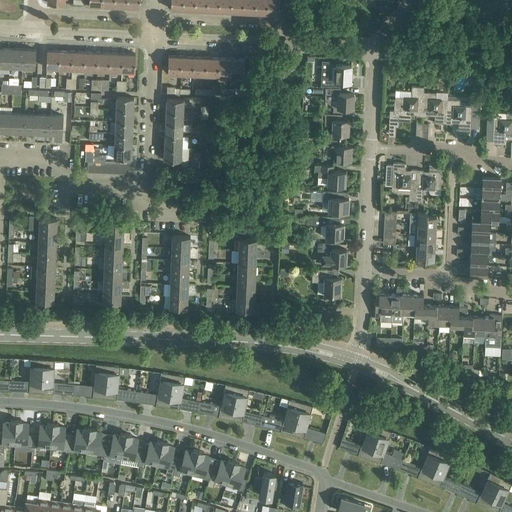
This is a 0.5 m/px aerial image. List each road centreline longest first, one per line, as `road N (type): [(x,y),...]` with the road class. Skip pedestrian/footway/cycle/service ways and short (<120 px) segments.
road 1 (tertiary): [(0,335),(265,346),(354,364)]
road 2 (residential): [(324,482),(155,422),(0,404)]
road 3 (tertiary): [(354,364),(511,442)]
road 4 (residential): [(142,182),(67,181),(64,158),(0,153)]
road 5 (residential): [(511,291),(363,270)]
road 6 (residential): [(142,182),(154,34)]
road 7 (residential): [(288,42),(279,21),(155,15)]
road 8 (residential): [(511,165),(478,162),(452,146),(370,148)]
road 9 (residential): [(288,42),(154,34)]
road 10 (residential): [(155,15),(31,10)]
road 11 (unclassified): [(363,270),(370,148)]
road 12 (residential): [(154,34),(32,31)]
